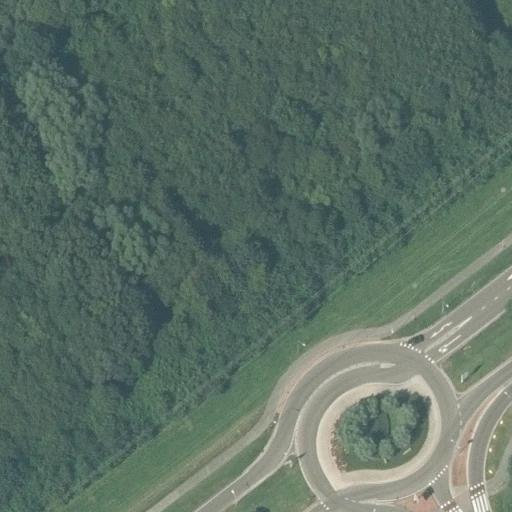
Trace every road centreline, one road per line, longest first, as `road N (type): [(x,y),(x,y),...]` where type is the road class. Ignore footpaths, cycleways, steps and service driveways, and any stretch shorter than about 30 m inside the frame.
road 1 (primary): [(417,366),(355,378),(318,405),(306,434),(308,465),(333,502)]
road 2 (primary): [(394,356),(357,354),(323,368),(299,395),(288,430)]
road 3 (trunk): [(481,511),(478,442),(503,398)]
